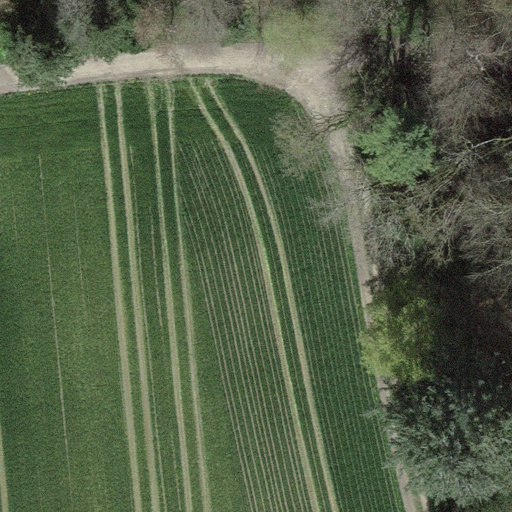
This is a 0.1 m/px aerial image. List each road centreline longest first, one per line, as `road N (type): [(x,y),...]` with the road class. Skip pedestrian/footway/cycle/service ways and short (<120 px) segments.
road 1 (track): [(372,511),(305,82)]
road 2 (track): [(305,82),(0,104)]
road 3 (track): [(511,58),(305,82)]
